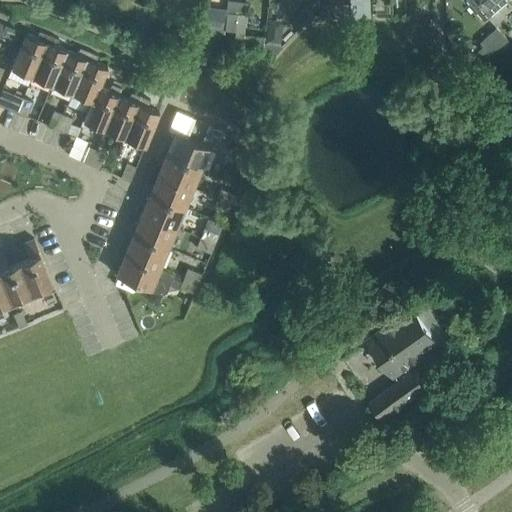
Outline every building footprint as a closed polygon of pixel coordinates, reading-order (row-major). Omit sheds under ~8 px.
[(505,0),(466,0),(483,19),(505,0)] [(349,4),(334,5),(335,18),(349,18),(349,4)] [(202,31),(202,32),(223,34),(223,30),(225,13),(226,9),(205,7),(202,31)] [(311,8),(298,8),(299,19),(312,19),(312,15),(311,8)] [(225,13),(223,30),(244,32),(245,15),(225,13)] [(4,25),(0,34),(15,40),(19,30),(4,25)] [(496,27),(479,42),(484,47),(490,54),(506,38),(501,32),(496,27)] [(31,76),(48,35),(38,31),(35,37),(25,33),(10,67),(31,76)] [(243,38),(242,47),(245,48),(263,50),(264,40),(264,36),(243,34),(243,38)] [(48,35),(31,76),(51,84),(65,50),(55,46),(58,39),(48,35)] [(263,50),(262,53),(276,55),(283,46),(278,42),(264,40),(263,50)] [(71,92),(88,51),(78,47),(75,54),(65,50),(51,84),(71,92)] [(71,92),(90,100),(91,100),(97,86),(98,87),(106,67),(95,62),(98,55),(88,51),(71,92)] [(91,100),(90,100),(82,120),(103,129),(117,95),(118,95),(121,88),(111,84),(108,91),(98,87),(97,86),(91,100)] [(103,129),(123,137),(140,96),(130,92),(127,99),(118,95),(117,95),(103,129)] [(17,112),(23,98),(13,94),(7,108),(17,112)] [(140,96),(123,137),(144,146),(158,111),(147,107),(150,100),(140,96)] [(23,98),(17,112),(26,116),(32,101),(23,98)] [(57,128),(63,114),(53,110),(47,124),(57,128)] [(63,114),(57,128),(66,132),(72,118),(63,114)] [(209,124),(205,133),(219,139),(223,130),(209,124)] [(159,151),(200,168),(208,148),(174,134),(170,144),(163,141),(159,151)] [(85,145),(79,159),(89,163),(95,149),(85,145)] [(95,149),(89,163),(98,167),(104,153),(95,149)] [(200,168),(159,151),(155,161),(161,164),(157,173),(191,188),(200,168)] [(126,162),(120,177),(129,181),(135,166),(126,162)] [(143,190),(183,207),(191,188),(157,173),(153,184),(146,181),(143,190)] [(216,198),(230,204),(234,194),(220,188),(216,198)] [(183,207),(143,190),(138,201),(145,203),(140,214),(174,228),(183,207)] [(230,204),(216,198),(212,207),(226,212),(230,204)] [(126,230),(167,247),(174,228),(140,214),(136,224),(129,222),(126,230)] [(199,238),(213,244),(217,234),(203,228),(199,238)] [(124,252),(124,253),(158,267),(167,247),(126,230),(121,241),(128,243),(124,252)] [(22,266),(34,297),(54,290),(33,238),(22,243),(31,263),(22,266)] [(213,244),(199,238),(196,247),(210,253),(213,244)] [(124,253),(124,252),(118,249),(113,259),(120,262),(115,274),(150,288),(158,267),(124,253)] [(34,297),(22,266),(10,271),(1,251),(0,252),(0,269),(15,305),(34,297)] [(183,277),(198,283),(202,274),(187,267),(183,277)] [(0,311),(15,305),(0,269),(0,311)] [(198,283),(183,277),(179,286),(194,293),(198,283)] [(438,343),(412,306),(367,337),(397,380),(370,399),(383,417),(437,379),(421,355),(438,343)] [(18,326),(26,323),(20,309),(12,313),(18,326)] [(431,349),(421,355),(437,379),(447,372),(431,349)]
